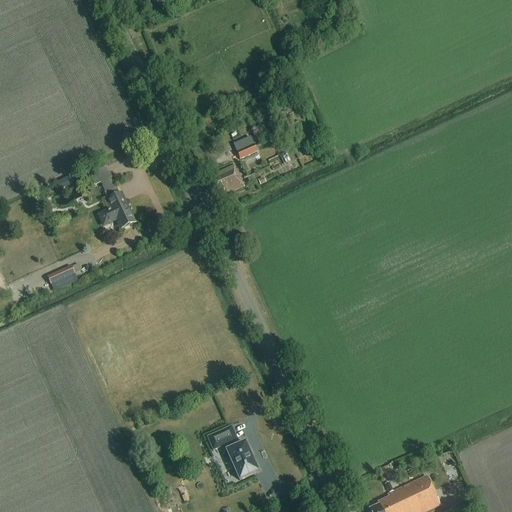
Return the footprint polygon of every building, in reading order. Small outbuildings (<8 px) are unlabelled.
[(239,160),(257,153),(251,139),(234,147),(239,160)] [(215,180),(212,182),(217,192),(222,190),(225,196),(243,187),(233,166),(213,176),(215,180)] [(85,187),(86,179),(78,177),(76,185),(85,187)] [(128,211),(120,196),(107,202),(112,210),(110,211),(98,216),(103,228),(117,221),(119,222),(122,228),(123,228),(125,229),(128,227),(129,225),(134,222),(129,211),(128,211)] [(64,272),(47,279),(50,285),(74,275),(71,268),(64,271),(64,272)] [(213,451),(226,445),(228,451),(226,452),(239,481),(258,473),(245,443),(238,446),(236,441),(237,440),(231,428),(207,438),(213,451)] [(382,476),(393,472),(390,464),(379,468),(382,476)] [(379,506),(370,510),(371,511),(428,511),(441,506),(427,477),(394,493),(389,484),(386,486),(390,494),(388,495),(389,498),(378,503),(379,506)] [(183,502),(190,499),(184,486),(177,489),(183,502)]
